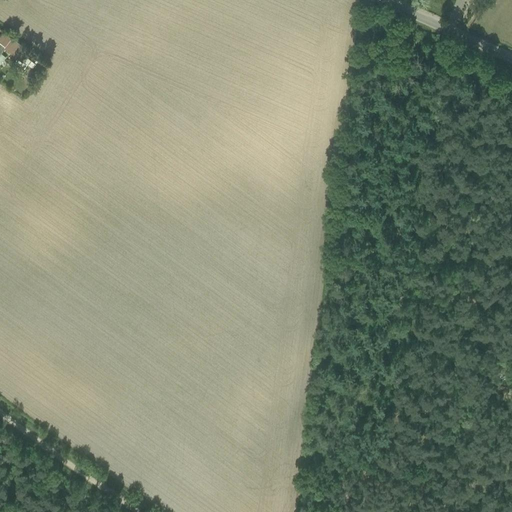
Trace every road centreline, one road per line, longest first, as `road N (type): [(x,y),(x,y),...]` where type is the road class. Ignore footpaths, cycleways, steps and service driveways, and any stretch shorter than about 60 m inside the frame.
road 1 (track): [(459,511),(399,462),(511,480)]
road 2 (track): [(0,413),(134,511)]
road 3 (unclassified): [(511,58),(378,0)]
